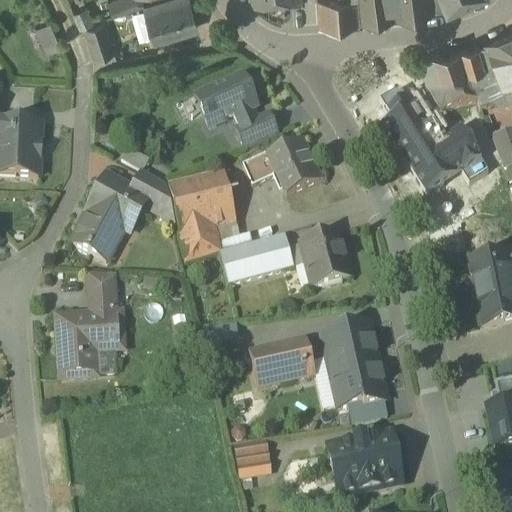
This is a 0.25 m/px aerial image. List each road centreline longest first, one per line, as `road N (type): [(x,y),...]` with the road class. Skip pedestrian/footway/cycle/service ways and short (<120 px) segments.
road 1 (residential): [(455,511),(397,256),(371,179)]
road 2 (residential): [(9,301),(72,195),(85,85)]
road 3 (residential): [(511,0),(486,24),(448,38),(304,64)]
road 4 (residential): [(42,511),(9,301)]
road 5 (residential): [(371,179),(304,64)]
